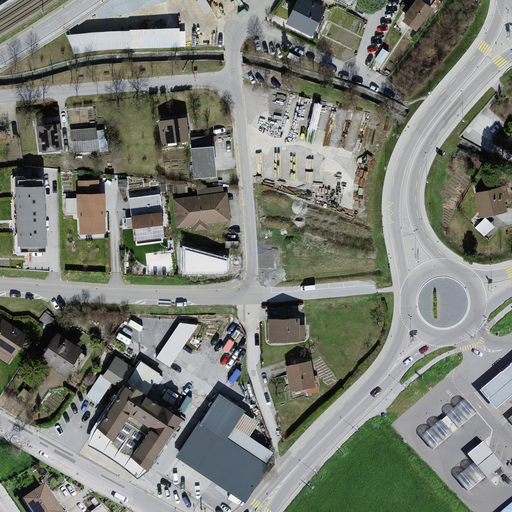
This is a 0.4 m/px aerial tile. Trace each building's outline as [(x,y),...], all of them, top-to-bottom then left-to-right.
[(325,7),(311,0),(295,0),(284,22),(310,35),(325,7)] [(432,10),(413,1),(400,17),(402,19),(399,22),(414,31),(432,10)] [(71,28),(72,48),(181,46),(180,26),(71,28)] [(184,118),(159,121),(161,140),(186,137),(184,118)] [(57,123),(41,125),(43,150),(60,148),(57,123)] [(105,126),(71,128),(72,146),(82,146),(82,150),(106,149),(105,126)] [(213,143),(190,145),(193,177),(216,174),(213,143)] [(40,180),(17,180),(18,228),(41,227),(40,180)] [(505,188),(470,195),(477,219),(511,212),(505,188)] [(106,195),(79,195),(81,235),(106,233),(106,195)] [(227,195),(174,200),(177,229),(230,223),(227,195)] [(76,196),(67,196),(68,210),(77,210),(76,196)] [(161,214),(130,217),(132,239),(163,236),(161,214)] [(303,319),(268,322),(271,341),(305,343),(303,319)] [(2,320),(0,323),(0,349),(16,360),(30,337),(2,320)] [(198,326),(180,323),(155,359),(170,368),(198,326)] [(61,333),(43,361),(69,376),(86,349),(61,333)] [(121,385),(133,363),(113,352),(89,395),(99,400),(111,380),(121,385)] [(156,388),(164,372),(140,359),(131,374),(156,388)] [(286,366),(289,392),(317,388),(312,362),(286,366)] [(511,364),(479,393),(494,413),(511,397),(511,419),(508,423),(511,427),(511,364)] [(130,383),(101,429),(118,438),(134,417),(156,431),(140,457),(153,468),(185,419),(146,393),(130,383)] [(219,397),(178,459),(244,502),(276,454),(251,439),(260,424),(219,397)] [(464,397),(426,435),(438,447),(477,409),(464,397)] [(489,475),(505,462),(485,438),(469,451),(489,475)] [(458,475),(469,489),(487,474),(476,460),(458,475)] [(47,489),(27,502),(34,511),(64,511),(54,495),(51,496),(47,489)] [(511,511),(511,500),(498,511),(511,511)] [(108,511),(104,503),(90,511),(108,511)]
